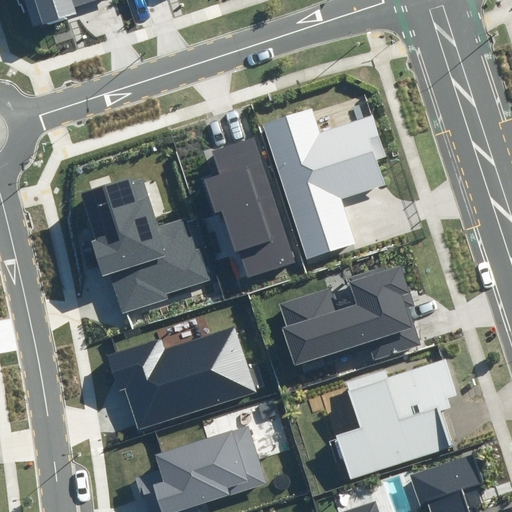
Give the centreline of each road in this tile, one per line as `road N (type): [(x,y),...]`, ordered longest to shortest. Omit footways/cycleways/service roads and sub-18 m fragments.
road 1 (tertiary): [(60,511),(38,330),(0,182)]
road 2 (tertiary): [(511,243),(436,0)]
road 3 (residential): [(198,59),(386,0)]
road 4 (residential): [(198,59),(24,110)]
